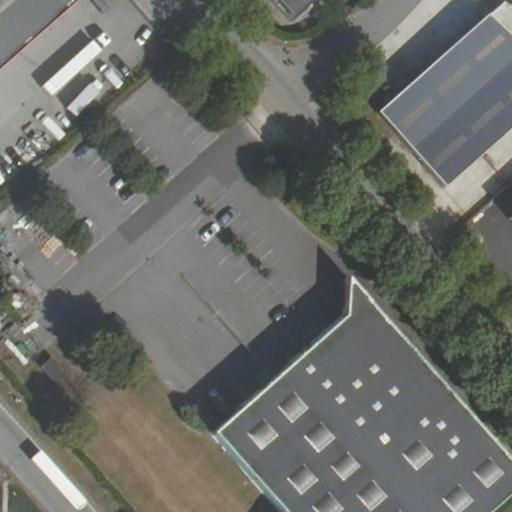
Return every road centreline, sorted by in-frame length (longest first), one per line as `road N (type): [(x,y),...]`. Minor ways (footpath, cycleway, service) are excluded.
road 1 (residential): [(511,371),(275,99)]
road 2 (unknown): [(329,58),(410,180),(432,195),(450,191),(511,143)]
road 3 (unknown): [(129,229),(242,366)]
road 4 (unclassified): [(399,0),(275,99)]
road 5 (unknown): [(119,0),(0,87)]
road 6 (unknown): [(208,166),(305,270)]
road 7 (residential): [(275,99),(188,0)]
road 8 (unknown): [(129,229),(32,305)]
